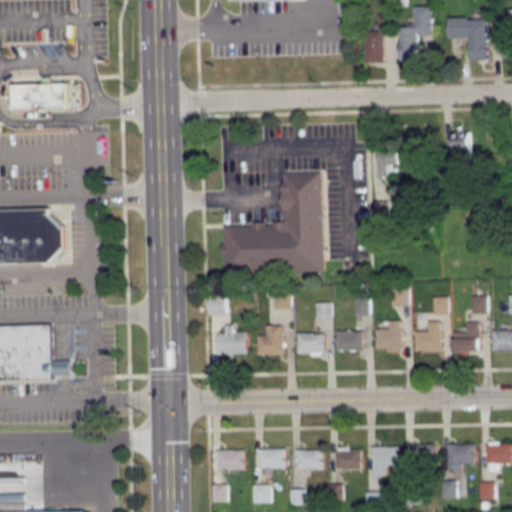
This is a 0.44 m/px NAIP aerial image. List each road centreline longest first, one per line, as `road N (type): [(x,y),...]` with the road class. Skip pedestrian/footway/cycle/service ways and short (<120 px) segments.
road 1 (secondary): [(169,511),(156,0)]
road 2 (residential): [(159,103),(511,92)]
road 3 (tertiary): [(167,403),(511,396)]
